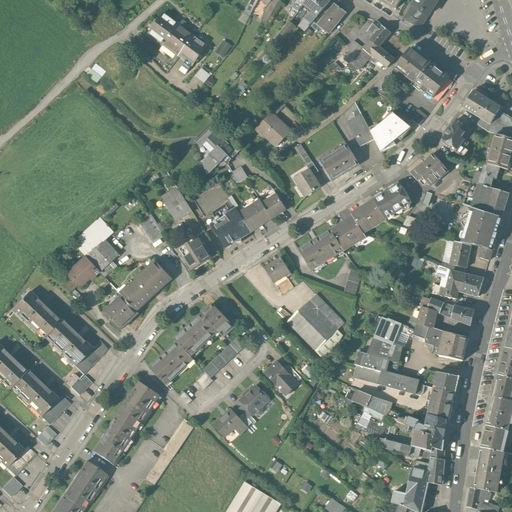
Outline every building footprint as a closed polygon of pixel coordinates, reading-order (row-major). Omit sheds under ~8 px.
[(212,0),(205,0),(203,4),(212,10),(217,4),(212,0)] [(275,0),(258,0),(268,8),(275,0)] [(331,2),(328,0),(308,0),(304,6),(318,17),(322,13),(331,2)] [(401,0),(383,0),(382,2),(396,9),(401,1),(401,0)] [(416,0),(412,7),(413,7),(427,16),(428,17),(438,0),(416,0)] [(346,14),(335,5),(326,16),(318,26),(329,35),(346,14)] [(427,16),(413,7),(405,20),(419,29),(423,23),(427,16)] [(316,20),(313,23),(318,26),(326,16),(322,13),(318,17),(316,20)] [(310,15),(301,26),(307,31),(313,23),(316,20),(310,15)] [(148,37),(163,48),(179,27),(164,16),(148,37)] [(382,27),(376,22),(367,33),(373,37),(382,27)] [(163,48),(178,59),(194,38),(179,27),(163,48)] [(391,34),(382,27),(373,37),(369,42),(377,49),(379,48),(391,34)] [(178,59),(193,71),(209,49),(194,38),(178,59)] [(394,60),(379,48),(377,49),(369,42),(363,49),(371,56),(372,56),(377,60),(388,69),(394,60)] [(216,56),(224,61),(232,48),(224,43),(216,56)] [(371,56),(363,49),(353,63),(356,65),(359,62),(364,66),(368,60),(373,64),(377,60),(372,56),(371,56)] [(430,65),(410,49),(391,74),(411,89),(415,84),(430,65)] [(95,63),(87,75),(99,83),(106,70),(95,63)] [(449,79),(430,65),(415,84),(422,89),(421,90),(425,94),(426,93),(434,99),(449,79)] [(210,77),(201,70),(195,78),(204,85),(210,77)] [(492,103),(474,91),(463,109),(481,120),(492,103)] [(380,94),(360,113),(370,132),(382,126),(383,127),(386,125),(384,124),(393,113),(393,114),(398,109),(380,94)] [(511,125),(510,120),(498,113),(501,108),(492,103),(481,120),(477,127),(488,132),(496,135),(509,138),(511,126),(511,125)] [(418,109),(410,118),(419,126),(427,117),(418,109)] [(291,132),(272,113),(258,128),(276,147),(291,132)] [(384,124),(386,125),(383,127),(382,126),(370,132),(381,153),(396,146),(393,141),(396,138),(401,142),(411,129),(393,114),(393,113),(384,124)] [(374,140),(362,115),(347,122),(348,123),(349,123),(352,129),(357,126),(360,133),(355,135),(361,146),(360,146),(360,147),(374,140)] [(469,129),(457,120),(449,130),(449,129),(447,130),(445,132),(445,134),(446,135),(440,142),(450,150),(451,153),(454,152),(459,156),(468,144),(465,141),(468,136),(467,135),(466,132),(469,129)] [(223,142),(214,133),(213,135),(209,131),(197,144),(201,148),(207,143),(215,151),(203,162),(205,164),(203,166),(207,176),(210,175),(219,166),(221,168),(228,166),(230,165),(229,164),(228,165),(224,161),(228,157),(233,152),(224,143),(224,142),(223,142)] [(511,139),(509,138),(496,135),(488,165),(500,169),(508,171),(511,157),(511,139)] [(241,150),(229,138),(224,143),(233,152),(236,156),(241,150)] [(348,145),(329,157),(327,155),(321,159),(322,161),(321,162),(333,182),(360,165),(348,145)] [(453,168),(438,151),(433,155),(448,172),(453,168)] [(233,152),(228,157),(224,161),(228,165),(229,164),(231,161),(236,156),(233,152)] [(433,155),(410,175),(417,182),(421,178),(429,186),(438,179),(439,180),(448,172),(433,155)] [(488,165),(486,164),(483,174),(476,172),(473,183),(479,185),(479,186),(491,190),(491,189),(494,179),(497,180),(500,169),(488,165)] [(242,168),(231,174),(234,179),(245,173),(242,168)] [(309,169),(295,178),(300,185),(300,184),(307,195),(307,196),(321,188),(320,187),(320,188),(317,183),(313,175),(313,176),(309,169)] [(245,173),(234,179),(237,184),(248,178),(245,173)] [(399,184),(394,187),(394,186),(389,189),(389,190),(382,194),(375,198),(376,199),(373,200),(373,201),(385,219),(391,215),(392,216),(396,214),(399,215),(402,213),(402,210),(405,208),(404,206),(410,202),(409,200),(409,197),(406,192),(404,192),(399,184)] [(509,195),(491,189),(491,190),(479,186),(472,208),(502,219),(509,195)] [(180,192),(164,202),(176,222),(192,212),(180,192)] [(432,194),(426,192),(422,204),(428,206),(432,194)] [(277,195),(262,205),(272,220),(286,211),(277,195)] [(240,214),(251,233),(272,220),(262,205),(260,201),(240,214)] [(373,201),(351,215),(352,217),(353,218),(364,235),(386,221),(385,219),(373,201)] [(502,219),(472,208),(469,217),(461,220),(460,223),(465,231),(461,244),(471,246),(483,248),(492,251),(502,219)] [(236,209),(212,226),(227,249),(237,243),(237,244),(243,243),(242,239),(251,233),(240,214),(236,209)] [(163,236),(150,216),(139,223),(153,244),(163,236)] [(417,220),(407,217),(404,226),(414,230),(417,220)] [(114,233),(100,218),(73,243),(87,258),(101,273),(105,277),(114,269),(110,264),(119,256),(105,241),(114,233)] [(353,218),(331,231),(344,252),(366,238),(364,235),(353,218)] [(423,220),(417,218),(417,220),(414,230),(419,232),(423,220)] [(344,252),(331,231),(299,252),(312,272),(344,252)] [(198,238),(179,250),(193,271),(211,259),(198,238)] [(471,247),(455,243),(450,265),(466,268),(471,247)] [(492,251),(483,248),(480,258),(489,261),(492,251)] [(87,258),(68,274),(79,286),(83,285),(90,279),(94,280),(101,273),(87,258)] [(281,259),(264,269),(274,284),(286,277),(290,274),(281,259)] [(155,262),(120,294),(122,296),(136,312),(172,279),(155,262)] [(450,265),(449,265),(448,269),(452,271),(464,274),(466,268),(450,265)] [(362,274),(351,270),(344,294),(355,298),(362,274)] [(483,280),(452,272),(446,297),(457,300),(459,292),(478,298),(483,280)] [(105,277),(101,273),(94,280),(92,282),(100,291),(110,283),(105,277)] [(79,286),(68,274),(58,284),(69,295),(79,286)] [(293,289),(286,277),(274,284),(275,285),(276,284),(282,294),(281,295),(281,296),(293,289)] [(59,322),(44,307),(44,306),(40,303),(29,292),(12,310),(42,339),(44,338),(59,322)] [(136,312),(122,296),(103,314),(119,331),(138,314),(136,312)] [(345,324),(317,296),(292,321),(281,309),(277,313),(316,353),(345,324)] [(431,301),(422,297),(418,307),(421,308),(428,310),(431,301)] [(444,304),(432,299),(431,301),(428,310),(438,313),(440,313),(444,304)] [(234,328),(213,304),(202,314),(218,331),(224,338),(234,328)] [(454,307),(444,304),(440,313),(440,315),(451,318),(454,307)] [(474,310),(454,305),(454,307),(451,318),(470,327),(474,310)] [(428,310),(421,308),(417,323),(434,328),(438,313),(428,310)] [(202,314),(175,340),(177,342),(191,357),(195,352),(196,353),(212,337),(218,331),(202,314)] [(390,315),(388,320),(400,324),(408,327),(409,322),(390,315)] [(382,318),(375,338),(393,344),(400,324),(388,320),(382,318)] [(76,335),(61,321),(59,322),(44,338),(74,367),(83,358),(91,350),(80,339),(76,334),(76,335)] [(445,331),(434,328),(417,323),(413,336),(426,339),(425,343),(434,345),(433,347),(440,349),(445,331)] [(468,338),(445,331),(440,349),(438,357),(442,358),(455,360),(463,362),(468,338)] [(238,337),(230,345),(237,353),(246,346),(238,337)] [(382,371),(385,372),(388,360),(398,362),(402,347),(393,344),(375,338),(368,355),(359,353),(356,364),(357,365),(382,371)] [(91,350),(83,358),(91,366),(107,349),(99,341),(91,350)] [(175,345),(167,353),(167,352),(159,359),(160,360),(153,367),(152,366),(150,369),(166,386),(171,381),(172,382),(187,366),(193,360),(191,357),(177,342),(175,345)] [(11,357),(7,353),(7,354),(0,347),(0,379),(10,389),(11,388),(26,372),(10,357),(11,357)] [(228,347),(203,371),(206,373),(211,379),(235,355),(228,347)] [(511,350),(504,348),(500,370),(511,374),(511,350)] [(83,358),(74,367),(83,375),(91,366),(83,358)] [(455,360),(442,358),(442,359),(435,358),(434,367),(454,370),(455,360)] [(284,370),(277,363),(265,374),(283,394),(289,389),(291,390),(297,384),(292,379),(284,370)] [(382,371),(357,365),(354,378),(378,384),(382,371)] [(297,375),(289,366),(284,370),(292,379),(297,375)] [(42,385),(27,371),(26,372),(11,388),(41,417),(45,413),(57,400),(46,388),(42,384),(42,385)] [(418,385),(419,381),(385,372),(382,371),(378,384),(420,395),(422,392),(423,386),(418,385)] [(206,373),(196,381),(204,390),(214,382),(211,379),(206,373)] [(459,378),(437,373),(435,384),(433,384),(431,382),(427,381),(426,387),(433,389),(455,394),(459,378)] [(84,376),(80,380),(78,379),(70,388),(79,396),(91,383),(84,376)] [(511,379),(499,376),(494,397),(510,402),(511,394),(511,379)] [(160,397),(140,383),(132,396),(131,395),(128,400),(117,418),(136,431),(160,397)] [(256,387),(240,402),(243,405),(253,415),(254,414),(255,415),(259,415),(262,412),(262,408),(261,407),(268,401),(256,387)] [(455,394),(433,389),(428,415),(448,421),(455,394)] [(392,405),(358,390),(356,394),(351,392),(348,400),(404,423),(406,418),(389,411),(392,405)] [(192,401),(184,393),(180,397),(188,406),(192,401)] [(57,400),(45,413),(53,421),(70,404),(61,396),(57,400)] [(511,401),(510,402),(494,397),(487,426),(508,431),(511,415),(511,401)] [(253,415),(243,405),(239,409),(244,415),(248,419),(253,415)] [(231,411),(220,421),(219,420),(213,426),(224,438),(233,430),(239,435),(247,428),(239,419),(231,411)] [(248,419),(244,415),(239,419),(247,428),(252,423),(248,419)] [(448,421),(428,415),(426,424),(445,431),(448,421)] [(445,431),(426,424),(425,426),(417,424),(418,421),(409,417),(405,426),(409,427),(415,429),(444,440),(445,431)] [(136,431),(117,418),(105,436),(104,435),(102,439),(93,452),(113,466),(136,431)] [(185,420),(164,450),(174,457),(195,427),(185,420)] [(408,431),(409,427),(395,423),(394,426),(408,431)] [(47,426),(37,438),(45,446),(56,435),(47,426)] [(511,432),(508,431),(487,426),(481,448),(503,453),(506,440),(511,441),(511,432)] [(8,437),(0,428),(0,461),(6,468),(11,463),(23,451),(12,440),(9,436),(8,437)] [(444,440),(415,429),(412,447),(425,451),(432,453),(432,449),(442,452),(444,440)] [(283,440),(276,435),(271,441),(278,446),(283,440)] [(314,445),(308,441),(303,447),(310,452),(314,445)] [(412,447),(391,441),(388,450),(409,455),(412,447)] [(23,451),(11,463),(19,472),(36,455),(27,446),(23,451)] [(503,453),(481,448),(473,489),(490,492),(497,493),(504,453),(503,453)] [(442,452),(432,449),(432,453),(430,460),(443,462),(444,452),(442,452)] [(164,450),(144,480),(154,487),(174,457),(164,450)] [(374,463),(384,470),(393,457),(382,451),(374,463)] [(432,453),(425,451),(423,458),(430,460),(432,453)] [(284,465),(275,459),(270,467),(279,472),(284,465)] [(443,462),(430,460),(430,464),(428,472),(425,484),(427,485),(442,486),(443,475),(443,462)] [(430,464),(416,461),(415,469),(428,472),(430,464)] [(19,472),(11,463),(6,468),(15,476),(19,472)] [(106,476),(86,463),(77,476),(77,475),(73,480),(74,480),(62,498),(82,511),(106,476)] [(415,469),(412,468),(406,493),(393,490),(391,502),(398,504),(404,506),(407,508),(415,511),(420,511),(427,485),(425,484),(428,472),(415,469)] [(332,473),(324,469),(320,474),(328,480),(332,473)] [(22,485),(13,477),(2,488),(11,497),(22,485)] [(313,486),(305,482),(301,490),(308,494),(313,486)] [(245,483),(226,511),(276,511),(281,505),(245,483)] [(359,495),(351,489),(346,496),(354,502),(359,495)] [(472,489),(471,489),(467,508),(480,510),(483,502),(484,499),(488,500),(490,492),(473,489),(472,489)] [(137,492),(122,511),(136,511),(146,499),(137,492)] [(81,511),(82,511),(62,498),(52,511),(81,511)] [(341,511),(345,507),(332,498),(326,508),(331,511),(341,511)] [(496,511),(497,507),(483,502),(480,510),(478,511),(496,511)]
